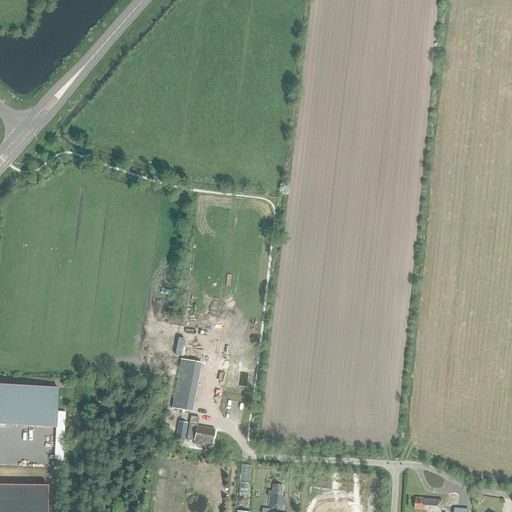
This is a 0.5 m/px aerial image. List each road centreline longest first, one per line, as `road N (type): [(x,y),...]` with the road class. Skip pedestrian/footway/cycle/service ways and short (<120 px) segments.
road 1 (residential): [(395,464),(258,456),(246,443),(248,416)]
road 2 (residential): [(395,464),(511,495)]
